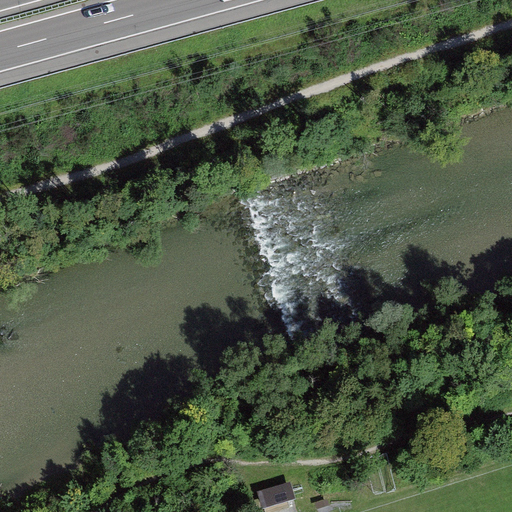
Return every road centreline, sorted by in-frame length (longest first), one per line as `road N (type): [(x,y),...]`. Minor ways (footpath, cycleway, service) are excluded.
road 1 (track): [(511,28),(0,208)]
road 2 (motorway): [(0,53),(195,0)]
